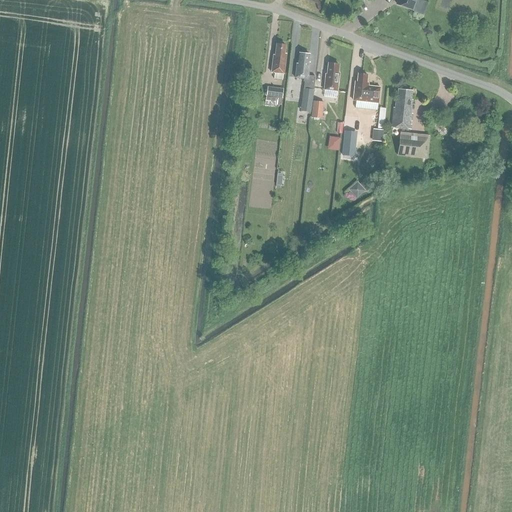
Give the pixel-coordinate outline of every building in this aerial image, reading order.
[(398,0),(397,4),(412,10),(415,0),(398,0)] [(271,73),(283,74),(286,54),(284,54),(285,46),(276,45),(275,55),(273,55),(271,73)] [(306,89),(313,90),(315,76),(308,76),(310,63),(308,63),(309,54),(299,53),(298,64),(296,64),(295,78),(308,80),(306,89)] [(338,65),(329,64),(328,74),(326,74),(324,90),(337,91),(339,73),(337,73),(338,65)] [(367,75),(358,74),(357,82),(355,82),(353,101),(378,104),(380,87),(366,86),(367,75)] [(275,105),(281,106),(283,89),(267,87),(266,96),(276,98),(275,105)] [(313,90),(303,89),(301,103),(311,104),(313,90)] [(411,91),(398,90),(397,98),(396,98),(395,108),(393,108),(391,128),(410,130),(412,114),(410,114),(411,103),(410,103),(411,91)] [(265,104),(275,106),(276,98),(266,97),(265,104)] [(311,117),(322,118),(323,102),(313,101),(311,117)] [(377,128),(383,129),(386,109),(379,108),(377,128)] [(373,129),(372,141),(382,142),(383,130),(373,129)] [(357,133),(344,131),(342,156),(354,156),(357,133)] [(397,155),(427,159),(429,136),(400,133),(397,155)] [(362,187),(366,191),(374,185),(369,180),(362,187)]
